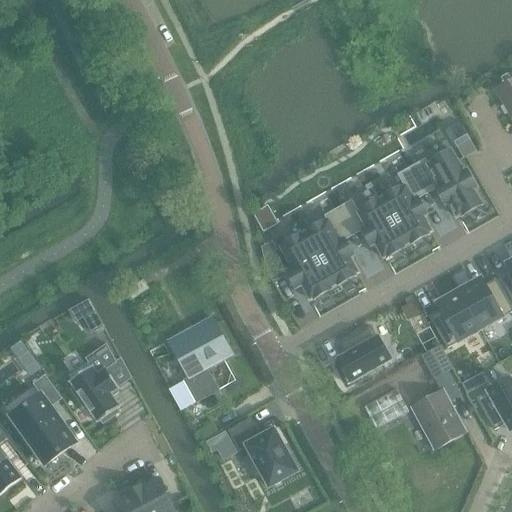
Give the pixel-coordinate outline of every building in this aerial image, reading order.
[(511,80),(495,90),(504,107),(505,106),(506,108),(509,113),(508,113),(511,120),(511,80)] [(470,141),(458,148),(465,160),(467,158),(477,153),(470,141)] [(425,160),(411,168),(427,196),(438,189),(447,205),(448,204),(457,219),(482,204),(473,190),(475,189),(466,173),(464,174),(452,152),(428,165),(425,160)] [(405,188),(382,201),(408,246),(432,233),(423,218),(426,216),(418,201),(427,196),(411,168),(397,176),(405,188)] [(352,201),(338,209),(354,237),(363,231),(372,247),(375,245),(384,260),(408,246),(382,201),(359,214),(352,201)] [(328,223),(305,235),(334,288),(358,274),(350,259),(353,258),(344,242),(354,237),(338,209),(324,217),(328,223)] [(334,288),(305,235),(281,249),(293,270),(287,274),(297,290),(302,287),(310,301),(334,288)] [(275,252),(264,258),(267,272),(271,279),(285,271),(275,252)] [(511,272),(500,278),(511,299),(511,262),(507,265),(511,272)] [(481,280),(459,293),(478,326),(481,331),(511,313),(511,309),(496,281),(485,287),(481,280)] [(148,290),(144,283),(143,281),(125,292),(131,301),(148,290)] [(441,312),(430,318),(448,350),(481,331),(478,326),(459,293),(437,305),(441,312)] [(99,319),(87,325),(92,333),(103,327),(99,319)] [(211,319),(192,330),(170,342),(190,379),(184,382),(184,383),(171,390),(182,411),(196,404),(219,392),(208,371),(233,358),(211,319)] [(346,357),(339,361),(344,369),(340,371),(348,386),(390,362),(371,328),(340,345),(346,357)] [(41,369),(22,341),(21,342),(22,343),(12,350),(31,376),(41,369)] [(87,362),(67,376),(71,381),(69,382),(74,389),(71,391),(83,409),(86,407),(98,424),(101,421),(103,424),(119,413),(117,411),(120,408),(111,394),(116,390),(117,391),(120,390),(119,389),(107,371),(117,364),(116,363),(106,345),(85,359),(87,362)] [(440,347),(422,357),(434,380),(448,372),(453,370),(440,347)] [(464,433),(448,404),(462,397),(448,372),(434,380),(442,394),(415,410),(436,448),(464,433)] [(487,384),(482,374),(472,379),(478,389),(487,384)] [(41,396),(11,418),(46,466),(77,444),(51,408),(63,400),(46,377),(34,385),(41,396)] [(511,384),(508,377),(474,396),(492,428),(503,422),(507,429),(511,425),(511,384)] [(251,421),(229,433),(240,451),(246,448),(269,489),(298,473),(274,430),(260,438),(251,421)] [(193,434),(197,442),(215,432),(210,424),(193,434)] [(0,445),(8,439),(0,428),(0,495),(21,479),(0,451),(0,445)] [(226,434),(206,444),(212,455),(218,452),(231,444),(226,434)] [(174,511),(157,479),(135,491),(146,511),(174,511)] [(146,511),(135,491),(113,503),(117,511),(146,511)]
